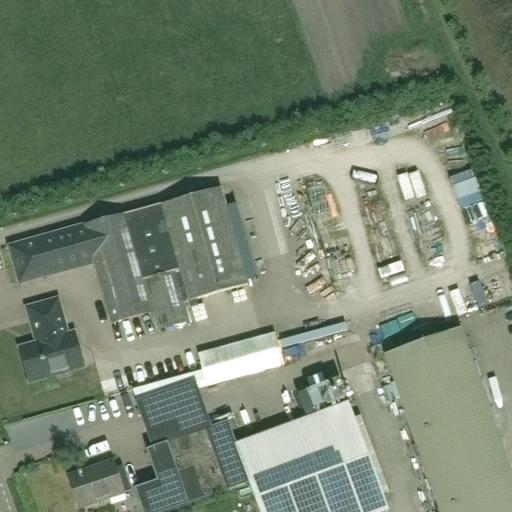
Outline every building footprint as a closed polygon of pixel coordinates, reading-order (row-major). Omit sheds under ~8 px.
[(220,189),(154,208),(186,321),(187,321),(182,304),(247,286),(245,279),(252,277),(228,193),(222,194),(220,189)] [(186,321),(154,208),(84,227),(84,228),(46,238),(9,248),(19,284),(56,274),(55,273),(94,263),(111,324),(152,313),(157,330),(186,321)] [(36,345),(20,350),(29,384),(83,369),(74,335),(66,337),(57,302),(27,310),(36,345)] [(511,511),(511,476),(460,329),(385,356),(439,511),(511,511)] [(274,335),(197,356),(206,388),(283,367),(274,335)] [(335,378),(323,353),(315,357),(327,382),(335,378)] [(366,400),(383,392),(371,366),(354,374),(366,400)] [(167,511),(232,490),(211,428),(210,428),(195,384),(135,405),(151,449),(145,451),(156,482),(133,490),(141,511),(167,511)] [(226,423),(211,428),(232,490),(248,484),(258,511),(386,511),(347,404),(234,446),(226,423)] [(78,510),(102,502),(130,492),(124,473),(116,476),(112,462),(67,478),(78,510)]
